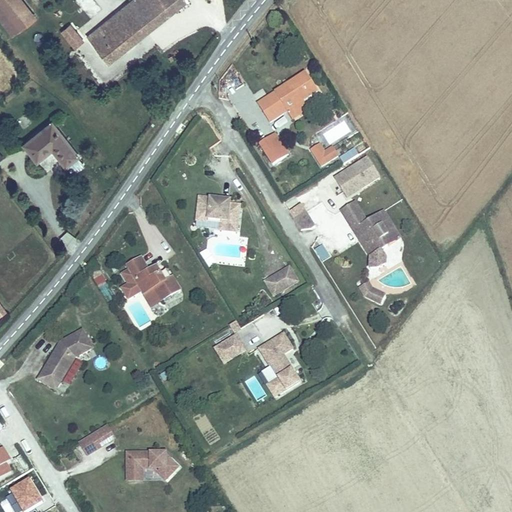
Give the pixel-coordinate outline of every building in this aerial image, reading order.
[(0,0),(0,3),(20,29),(35,17),(20,0),(0,0)] [(130,0),(85,38),(105,64),(182,2),(180,0),(130,0)] [(20,29),(0,3),(0,24),(10,37),(20,29)] [(54,30),(73,52),(82,45),(63,22),(54,30)] [(267,119),(284,108),(302,97),(317,88),(305,69),(255,100),(267,119)] [(302,97),(284,108),(290,118),(307,107),(302,97)] [(47,121),(19,144),(37,166),(51,155),(60,167),(74,155),(47,121)] [(272,130),(266,133),(273,144),(278,140),(272,130)] [(266,133),(256,140),(268,159),(284,149),(278,140),(273,144),(266,133)] [(312,142),(303,147),(308,156),(315,152),(316,154),(327,148),(326,145),(317,151),(312,142)] [(343,164),(359,154),(355,147),(339,157),(343,164)] [(315,152),(308,156),(314,165),(331,154),(327,148),(316,154),(315,152)] [(345,196),(381,180),(371,157),(334,173),(345,196)] [(198,195),(197,212),(207,213),(207,220),(222,220),(221,230),(238,232),(241,203),(221,201),(222,198),(198,195)] [(301,233),(315,226),(304,202),(289,209),(301,233)] [(336,212),(342,221),(356,213),(350,204),(336,212)] [(356,213),(342,221),(347,230),(353,227),(360,239),(355,242),(364,258),(380,249),(372,236),(387,228),(377,212),(361,222),(356,213)] [(353,227),(347,230),(355,242),(360,239),(353,227)] [(394,240),(387,228),(372,236),(380,249),(394,240)] [(209,248),(201,252),(209,267),(216,264),(209,248)] [(163,279),(154,265),(146,270),(139,258),(125,266),(127,270),(120,275),(125,282),(132,277),(134,280),(120,289),(127,299),(140,291),(142,294),(153,288),(160,301),(179,290),(170,275),(163,279)] [(91,268),(85,272),(92,284),(98,280),(91,268)] [(281,269),(259,283),(267,295),(288,282),(281,269)] [(360,283),(350,291),(357,300),(372,303),(376,296),(363,287),(360,283)] [(160,301),(153,288),(142,294),(150,306),(160,301)] [(229,325),(235,333),(242,328),(236,320),(229,325)] [(89,351),(79,332),(58,344),(55,349),(57,350),(55,354),(53,352),(35,382),(46,389),(51,381),(57,384),(72,360),(89,351)] [(244,347),(236,333),(214,346),(223,360),(244,347)] [(258,348),(279,380),(287,392),(299,384),(291,372),(293,370),(284,355),(291,349),(281,333),(258,348)] [(70,385),(83,362),(77,358),(64,381),(70,385)] [(287,392),(279,380),(268,387),(275,399),(287,392)] [(57,384),(51,381),(46,389),(53,392),(57,384)] [(85,456),(112,439),(104,426),(77,443),(85,456)] [(164,456),(126,457),(126,476),(141,476),(141,472),(152,472),(164,484),(177,471),(164,458),(164,456)] [(141,476),(126,476),(126,484),(141,484),(141,476)] [(10,491),(22,511),(27,511),(43,503),(29,480),(10,491)]
